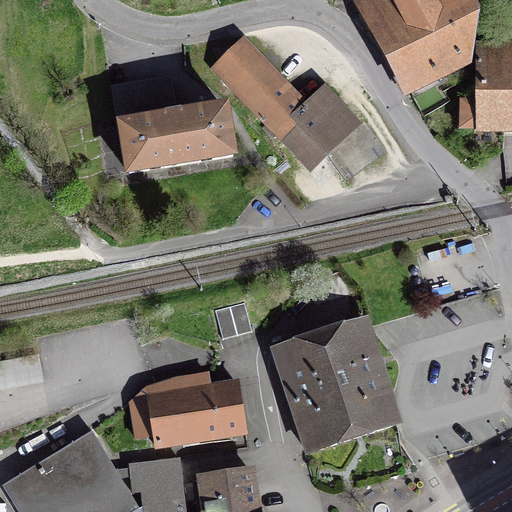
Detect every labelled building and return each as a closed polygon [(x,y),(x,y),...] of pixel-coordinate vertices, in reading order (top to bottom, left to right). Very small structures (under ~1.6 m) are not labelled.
[(398,0),(397,1),(396,0),(352,0),(377,46),(384,42),(411,92),(471,62),(477,27),(478,12),(472,0),(398,0)] [(511,8),(499,8),(496,35),(511,36),(511,8)] [(304,108),(243,43),(216,68),(267,123),(262,128),(273,138),(278,134),(304,109),(304,108)] [(462,103),(461,129),(511,130),(511,46),(511,47),(478,47),(477,103),(462,103)] [(112,90),(116,119),(176,110),(171,80),(112,90)] [(304,109),(278,134),(307,166),(352,124),(321,92),(304,108),(304,109)] [(233,157),(225,111),(182,117),(182,116),(121,127),(129,174),(233,157)] [(215,311),(223,340),(252,332),(244,303),(215,311)] [(397,424),(364,321),(275,349),(309,453),(397,424)] [(41,353),(0,360),(0,392),(47,384),(41,353)] [(231,435),(245,432),(238,386),(210,390),(207,375),(174,380),(146,389),(130,403),(136,439),(154,437),(155,446),(213,437),(214,443),(232,440),(231,435)] [(143,511),(143,507),(139,509),(120,479),(130,478),(129,469),(115,470),(92,432),(2,487),(17,511),(143,511)] [(256,511),(248,511),(185,511),(179,460),(129,465),(129,469),(130,478),(132,493),(142,492),(143,507),(143,511),(256,511)] [(195,492),(198,511),(248,511),(256,511),(250,472),(201,479),(203,491),(195,492)]
